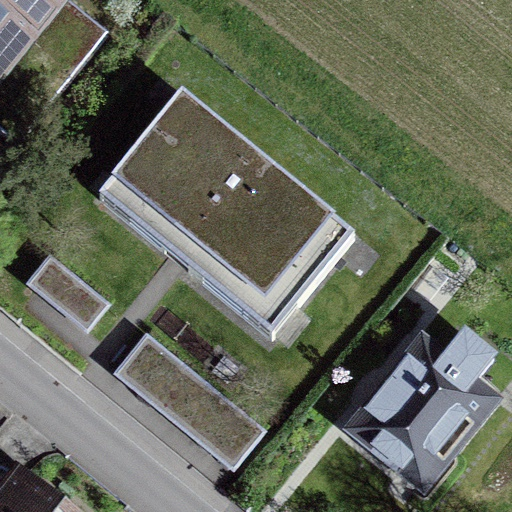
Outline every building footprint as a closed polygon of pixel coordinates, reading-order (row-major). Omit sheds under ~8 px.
[(0,0),(0,84),(34,112),(98,32),(57,0),(0,0)] [(355,240),(183,100),(100,201),(272,341),(355,240)] [(50,261),(31,285),(89,332),(108,308),(50,261)] [(352,433),(416,485),(446,449),(452,454),(493,403),(474,388),(494,363),(461,336),(442,358),(424,344),(352,433)] [(147,340),(121,371),(238,466),(263,435),(147,340)] [(0,511),(56,511),(19,482),(17,485),(0,471),(0,511)]
